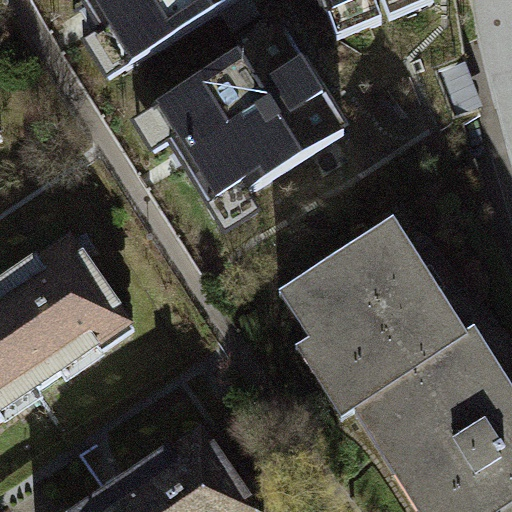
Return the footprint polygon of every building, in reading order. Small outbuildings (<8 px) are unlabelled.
[(83,0),(128,71),(243,0),(83,0)] [(378,0),(323,0),(330,18),(378,0)] [(281,35),(153,114),(211,207),(241,189),(247,198),(345,137),(281,35)] [(353,413),(363,406),(467,340),(394,224),(288,291),(324,348),(315,354),(353,413)] [(70,238),(0,286),(0,419),(133,327),(70,238)] [(363,406),(429,511),(500,511),(511,505),(511,391),(476,335),(467,340),(363,406)] [(260,511),(201,428),(80,511),(260,511)]
